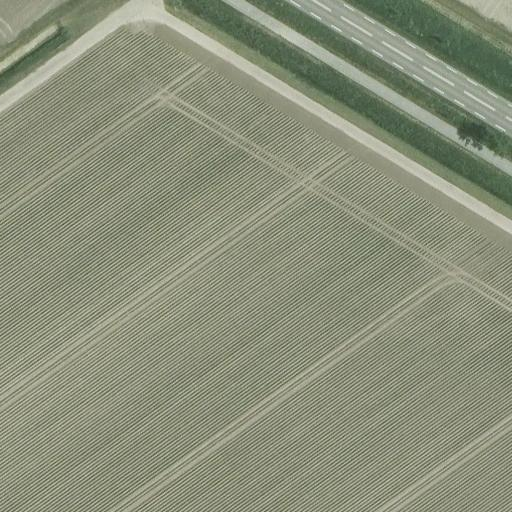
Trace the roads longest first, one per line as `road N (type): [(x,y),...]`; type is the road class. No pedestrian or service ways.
road 1 (track): [(135,7),(511,232)]
road 2 (secondary): [(311,0),(511,121)]
